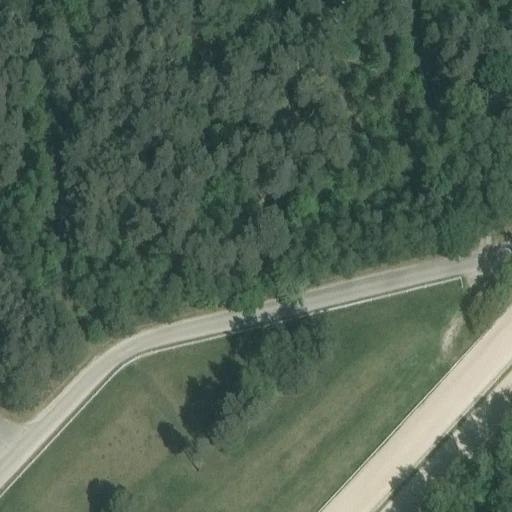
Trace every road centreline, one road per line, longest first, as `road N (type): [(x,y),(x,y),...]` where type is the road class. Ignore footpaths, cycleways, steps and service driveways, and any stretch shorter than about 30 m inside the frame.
road 1 (unclassified): [(511,256),(148,340),(105,369),(0,480)]
road 2 (track): [(492,264),(458,352),(316,511)]
road 3 (track): [(407,0),(504,261)]
road 4 (track): [(131,0),(0,28)]
